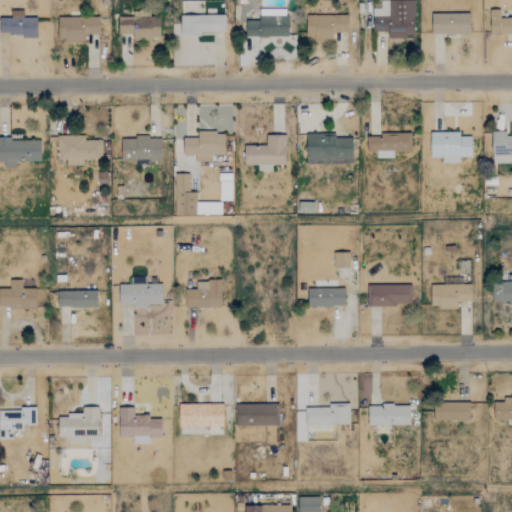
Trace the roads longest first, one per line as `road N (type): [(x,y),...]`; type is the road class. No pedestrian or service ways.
road 1 (residential): [(511,350),(0,355)]
road 2 (residential): [(511,82),(0,87)]
